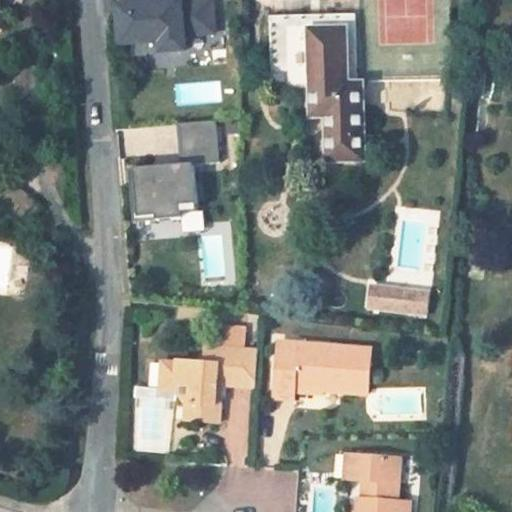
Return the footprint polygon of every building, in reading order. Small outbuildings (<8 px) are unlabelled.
[(221,35),(218,0),(181,0),(121,4),(123,53),(154,51),(196,49),(196,36),(221,35)] [(361,85),(356,85),(354,15),(269,16),(271,88),(311,87),(311,116),(327,116),(328,161),(363,160),(361,85)] [(226,163),(224,123),(187,124),(189,170),(141,172),(142,219),(167,217),(167,222),(190,221),(189,207),(206,207),(204,164),(226,163)] [(32,199),(11,180),(1,194),(9,201),(4,207),(17,218),(32,199)] [(9,201),(1,194),(0,194),(0,204),(4,207),(9,201)] [(41,207),(32,199),(17,218),(25,226),(41,207)] [(490,239),(472,237),(470,265),(487,266),(490,239)] [(426,320),(432,293),(371,281),(366,308),(426,320)] [(298,344),(280,343),(278,362),(296,364),(298,344)] [(295,389),(368,395),(371,361),(372,353),(372,351),(298,344),(296,364),(278,362),(275,399),(294,401),(295,389)] [(256,389),(258,352),(219,349),(218,366),(205,365),(179,363),(179,364),(177,391),(177,394),(187,406),(186,421),(219,423),(221,397),(217,397),(218,386),(223,385),(256,389)] [(218,366),(219,349),(207,349),(205,365),(218,366)] [(177,391),(179,364),(163,363),(161,390),(177,391)] [(354,481),(356,456),(348,456),(346,481),(354,481)] [(410,511),(411,504),(398,503),(402,460),(356,456),(354,481),(365,482),(371,483),(370,501),(363,500),(359,500),(358,511),(410,511)] [(371,483),(365,482),(363,500),(370,501),(371,483)]
